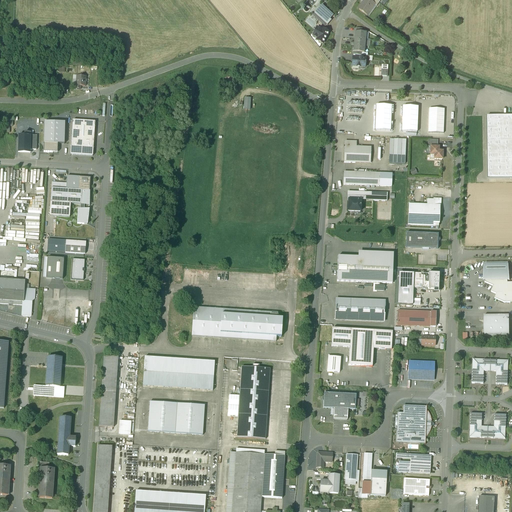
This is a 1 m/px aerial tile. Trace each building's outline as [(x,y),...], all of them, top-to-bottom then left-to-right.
[(364,0),(358,9),(367,15),(374,5),(367,0),(364,0)] [(330,12),(322,6),(318,10),(326,16),(330,12)] [(326,16),(318,10),(314,14),(322,21),(326,17),(326,16)] [(331,21),(326,17),(322,21),(327,26),(327,25),(331,21)] [(322,31),(317,28),(312,37),(317,39),(316,41),(322,44),(329,33),(323,29),(322,31)] [(365,40),(354,38),(354,43),(354,45),(364,47),(365,40)] [(360,59),(352,58),(352,67),(359,68),(360,69),(362,69),(364,68),(365,64),(365,63),(365,61),(365,59),(360,59)] [(86,77),(73,76),(72,85),(75,86),(75,89),(81,90),(81,86),(85,86),(86,77)] [(391,107),(376,106),(375,131),(390,132),(391,107)] [(402,107),(401,132),(417,133),(418,108),(402,107)] [(429,109),(428,133),(443,134),(444,110),(429,109)] [(511,116),(487,116),(487,179),(511,179),(511,116)] [(94,122),(73,121),(72,121),(70,154),(70,155),(93,156),(95,123),(95,122),(94,122)] [(65,122),(44,122),(44,152),(58,153),(58,144),(65,144),(65,122)] [(27,136),(18,136),(18,153),(30,154),(30,150),(36,150),(36,136),(31,136),(31,134),(27,134),(27,136)] [(406,140),(389,140),(389,156),(405,157),(406,140)] [(370,148),(355,148),(356,143),(345,142),(344,163),(370,164),(370,148)] [(441,152),(441,149),(439,149),(439,147),(437,147),(431,148),(430,148),(431,155),(430,155),(430,160),(434,160),(443,160),(443,152),(441,152)] [(363,171),(354,171),(354,173),(344,173),(343,185),(391,187),(391,175),(363,174),(363,171)] [(79,176),(67,175),(66,190),(78,191),(79,176)] [(90,179),(79,178),(78,191),(89,191),(90,179)] [(14,190),(14,184),(5,184),(5,185),(8,185),(8,191),(10,191),(10,197),(12,197),(13,190),(14,190)] [(66,190),(51,189),(50,203),(65,204),(66,190)] [(66,190),(65,204),(71,204),(81,205),(80,208),(78,208),(77,223),(88,223),(89,217),(90,206),(90,199),(89,199),(89,191),(78,191),(66,190)] [(371,193),(347,192),(347,200),(348,200),(352,200),(352,199),(361,199),(361,201),(373,201),(373,199),(371,199),(371,193)] [(387,194),(371,193),(371,199),(373,199),(373,201),(387,202),(387,194)] [(440,200),(434,199),(434,200),(427,200),(427,206),(434,206),(433,226),(438,226),(439,206),(440,206),(440,200)] [(352,200),(348,200),(348,212),(360,212),(361,201),(352,200)] [(65,204),(50,203),(50,216),(70,217),(71,204),(65,204)] [(427,206),(409,205),(408,225),(433,226),(434,206),(427,206)] [(438,234),(406,233),(406,248),(437,249),(438,243),(439,242),(440,241),(440,240),(439,239),(439,238),(438,238),(438,234)] [(66,241),(48,240),(47,252),(65,253),(66,241)] [(86,242),(66,241),(65,253),(85,254),(86,242)] [(358,257),(338,257),(337,282),(392,284),(393,253),(358,252),(358,257)] [(64,259),(47,258),(46,278),(62,279),(64,259)] [(85,260),(72,259),(71,280),(83,281),(84,272),(83,272),(83,269),(84,269),(85,260)] [(508,266),(484,266),(483,281),(485,281),(484,283),(493,287),(491,292),(496,295),(494,299),(504,303),(511,303),(511,284),(507,285),(507,281),(509,281),(509,274),(510,274),(510,270),(508,271),(508,266)] [(412,305),(413,289),(413,274),(399,273),(397,305),(412,305)] [(433,274),(413,274),(413,289),(433,289),(433,282),(433,274)] [(25,282),(0,279),(0,304),(23,306),(23,302),(24,289),(25,282)] [(35,290),(24,289),(23,302),(23,306),(22,316),(31,317),(31,303),(31,302),(34,299),(35,290)] [(421,305),(424,303),(426,306),(429,303),(431,305),(437,300),(435,298),(432,301),(428,295),(419,303),(421,305)] [(384,322),(385,301),(336,299),(335,320),(384,322)] [(278,313),(193,308),(192,336),(276,342),(276,337),(281,337),(283,319),(278,318),(278,313)] [(436,312),(398,311),(397,326),(435,327),(436,312)] [(509,316),(483,316),(484,336),(509,336),(509,316)] [(392,332),(332,329),(331,347),(349,348),(348,366),(372,367),(373,349),(391,350),(392,332)] [(435,338),(421,337),(421,341),(422,341),(422,346),(435,346),(435,338)] [(9,342),(0,341),(0,408),(5,408),(9,342)] [(118,357),(104,356),(99,427),(113,428),(118,357)] [(62,358),(48,357),(46,387),(54,387),(60,388),(62,358)] [(215,362),(144,357),(143,372),(214,377),(215,362)] [(340,358),(328,357),(327,372),(339,373),(340,358)] [(508,361),(473,359),(472,384),(483,384),(484,371),(496,372),(496,385),(507,385),(508,361)] [(434,363),(409,362),(408,380),(433,381),(434,363)] [(254,368),(241,367),(237,438),(265,440),(270,369),(257,368),(254,368)] [(214,377),(143,372),(142,387),(213,391),(214,377)] [(54,387),(46,387),(34,386),(33,396),(54,397),(54,387)] [(54,397),(63,398),(64,388),(60,388),(54,387),(54,397)] [(334,409),(348,410),(355,410),(356,395),(324,393),(324,397),(323,397),(322,397),(322,400),(323,401),(324,401),(323,408),(334,409)] [(204,406),(149,402),(147,432),(203,435),(204,406)] [(426,407),(403,406),(403,414),(397,413),(396,443),(425,444),(425,436),(426,436),(426,437),(427,436),(428,434),(429,433),(430,431),(431,429),(431,427),(434,427),(434,422),(431,422),(431,420),(431,418),(430,417),(430,416),(429,414),(428,413),(427,412),(427,413),(426,413),(426,407)] [(348,410),(334,409),(333,419),(348,420),(348,410)] [(494,427),(481,427),(482,414),(471,413),(470,438),(505,439),(506,415),(494,414),(494,427)] [(70,418),(60,418),(57,455),(68,456),(69,446),(75,447),(76,438),(69,438),(70,418)] [(133,436),(133,421),(121,421),(121,436),(133,436)] [(107,511),(112,447),(98,446),(93,511),(107,511)] [(236,453),(230,453),(227,495),(233,495),(236,453)] [(236,453),(233,495),(231,511),(260,511),(261,498),(264,455),(236,453)] [(332,454),(317,453),(317,468),(323,468),(323,462),(332,462),(332,454)] [(372,454),(364,454),(362,483),(370,483),(371,471),(372,454)] [(275,456),(264,455),(261,498),(282,499),(284,456),(275,456)] [(357,455),(347,455),(345,480),(355,481),(357,455)] [(430,461),(410,459),(410,463),(409,473),(430,474),(430,461)] [(410,463),(399,462),(398,473),(409,473),(410,463)] [(10,466),(0,465),(0,495),(8,496),(10,466)] [(54,469),(40,468),(38,498),(52,499),(54,469)] [(387,472),(371,471),(370,483),(369,496),(385,497),(387,472)] [(339,476),(329,475),(328,481),(328,493),(338,494),(339,476)] [(429,480),(404,479),(403,495),(428,496),(429,490),(430,490),(431,487),(429,487),(429,480)] [(328,481),(320,481),(320,493),(328,493),(328,481)] [(362,483),(361,495),(369,496),(370,483),(362,483)] [(206,496),(135,491),(134,506),(205,511),(206,496)] [(493,511),(495,498),(479,497),(478,511),(493,511)] [(65,501),(44,500),(44,510),(64,511),(65,501)]
